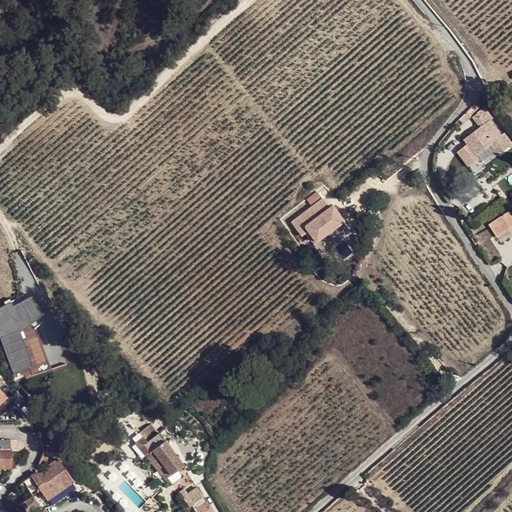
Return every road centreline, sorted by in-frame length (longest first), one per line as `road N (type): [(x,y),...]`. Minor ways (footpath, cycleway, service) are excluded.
road 1 (unclassified): [(418,0),(463,55),(471,82),(468,98),(429,147),(428,181),(511,315)]
road 2 (unclassified): [(310,511),(511,340)]
